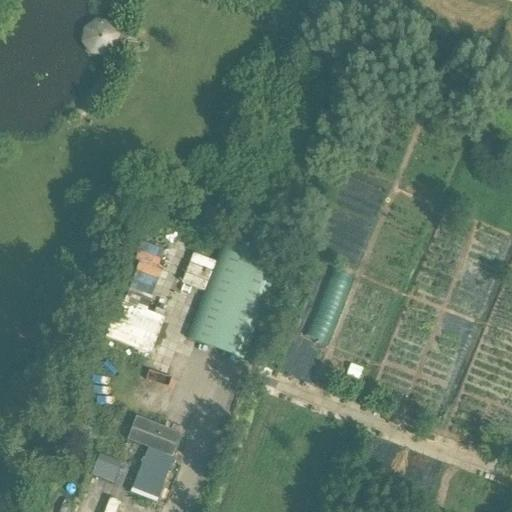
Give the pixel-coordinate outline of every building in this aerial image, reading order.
[(116,50),(120,36),(110,24),(102,22),(95,21),(84,30),(81,44),(90,56),(102,59),(104,59),(116,50)] [(187,340),(243,362),(283,257),(228,235),(205,295),(187,340)] [(181,436),(161,428),(136,418),(127,441),(149,450),(132,493),(155,502),(181,436)] [(78,438),(90,442),(95,429),(84,424),(78,438)] [(118,473),(121,464),(99,455),(91,476),(113,485),(117,476),(118,473)]
